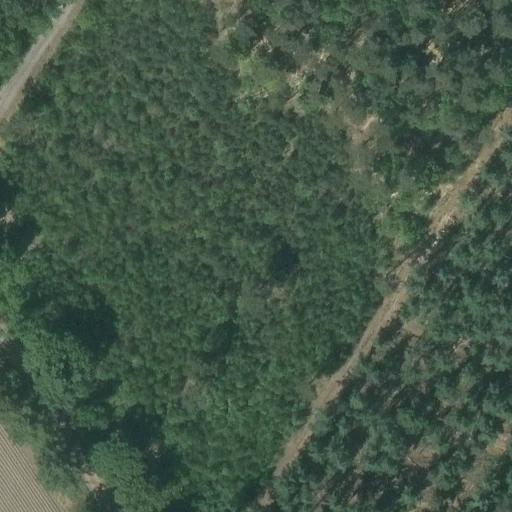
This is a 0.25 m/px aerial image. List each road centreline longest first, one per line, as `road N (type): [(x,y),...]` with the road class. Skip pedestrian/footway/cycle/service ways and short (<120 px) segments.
road 1 (track): [(511,110),(250,511)]
road 2 (track): [(119,511),(0,327)]
